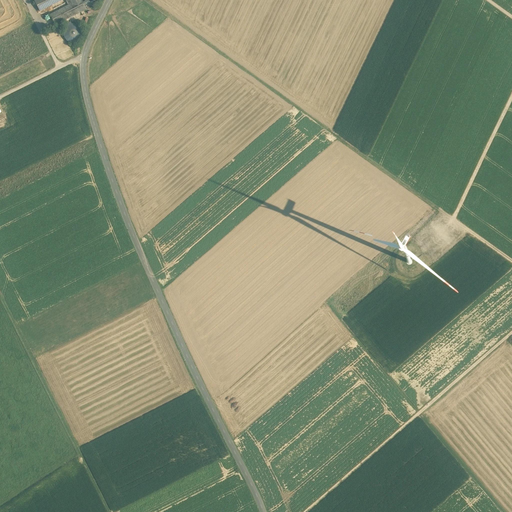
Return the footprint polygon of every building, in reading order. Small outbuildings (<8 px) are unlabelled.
[(36,0),(34,1),(39,12),(62,0),(36,0)] [(71,4),(49,15),(55,26),(86,10),(80,0),(75,0),(76,2),(71,4)] [(65,0),(63,0),(53,6),(56,11),(68,5),(65,0)] [(70,43),(83,37),(75,23),(72,25),(71,22),(61,27),(70,43)] [(0,168),(0,178),(9,174),(6,166),(0,168)]
